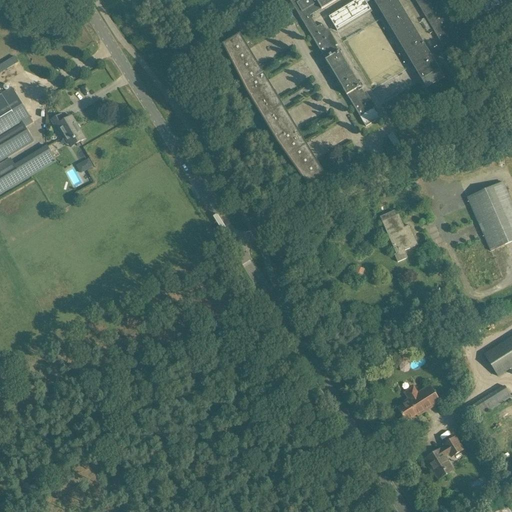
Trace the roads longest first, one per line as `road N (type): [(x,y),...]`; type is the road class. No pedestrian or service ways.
road 1 (tertiary): [(405,511),(235,245)]
road 2 (unclassified): [(235,245),(511,120)]
road 3 (tertiary): [(235,245),(81,0)]
